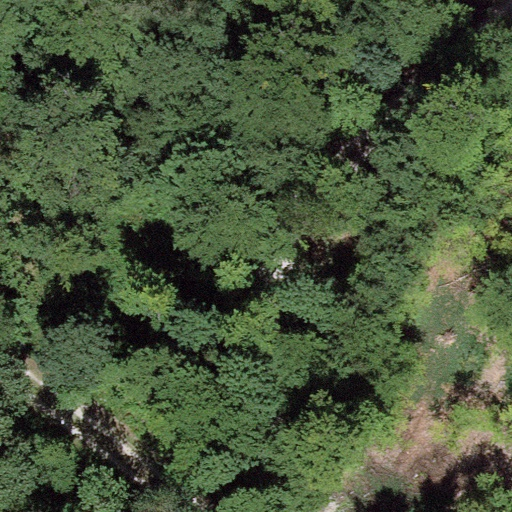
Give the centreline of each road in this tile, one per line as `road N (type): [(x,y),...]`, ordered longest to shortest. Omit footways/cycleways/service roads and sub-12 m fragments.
road 1 (track): [(280,511),(256,425),(253,356),(257,277),(284,213),(322,160),(511,2)]
road 2 (track): [(190,511),(0,366)]
